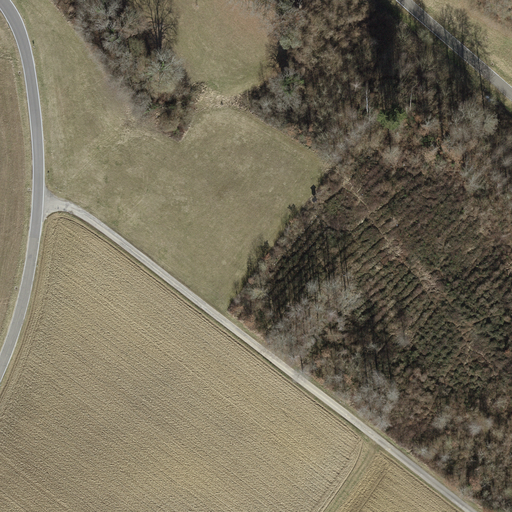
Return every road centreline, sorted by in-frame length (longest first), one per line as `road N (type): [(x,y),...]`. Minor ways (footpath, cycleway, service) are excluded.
road 1 (unclassified): [(474,511),(85,214),(40,203)]
road 2 (tertiary): [(40,203),(31,74),(21,30),(2,0)]
road 3 (tertiary): [(0,375),(27,299),(40,203)]
road 4 (tertiary): [(391,0),(511,86)]
